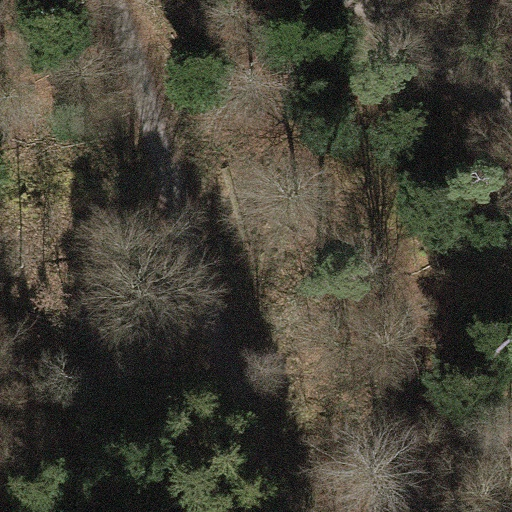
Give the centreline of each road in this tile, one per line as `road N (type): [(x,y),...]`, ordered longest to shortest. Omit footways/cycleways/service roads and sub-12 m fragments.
road 1 (track): [(111,0),(268,511)]
road 2 (track): [(511,96),(398,0)]
